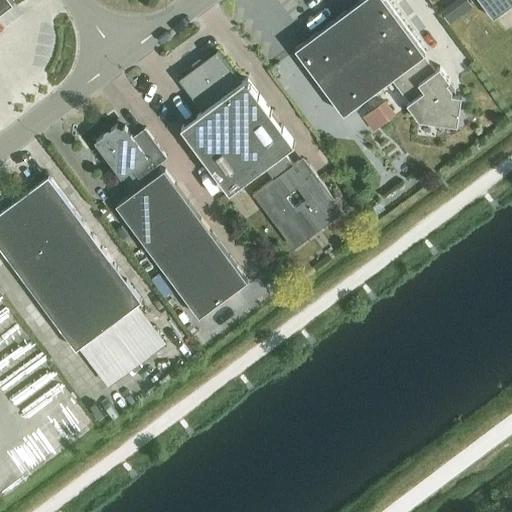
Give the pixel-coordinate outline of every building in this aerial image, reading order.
[(0,0),(0,12),(14,2),(12,0),(0,0)] [(361,0),(295,49),(344,115),(392,79),(409,102),(408,103),(420,119),(458,125),(462,96),(452,94),(452,90),(448,83),(451,81),(440,67),(436,70),(424,55),(426,54),(386,0),(361,0)] [(450,24),(473,7),(468,0),(456,0),(441,11),(450,24)] [(511,0),(479,0),(494,19),(511,4),(511,0)] [(269,207),(290,236),(295,233),(302,242),(344,211),(308,163),(297,162),(293,165),(284,152),(295,143),(247,78),(242,82),(218,50),(179,79),(203,111),(182,127),(230,192),(265,166),(274,179),(262,188),(273,204),(269,207)] [(372,112),(383,126),(396,116),(385,102),(372,112)] [(106,154),(105,159),(109,165),(115,165),(122,176),(137,164),(145,174),(167,157),(146,128),(133,138),(125,127),(123,128),(117,126),(111,130),(107,129),(105,131),(104,135),(96,141),(106,154)] [(248,281),(165,169),(117,205),(200,317),(248,281)] [(142,301),(49,176),(0,212),(0,246),(76,350),(142,301)] [(8,346),(9,392),(54,391),(53,359),(24,360),(24,345),(8,346)]
